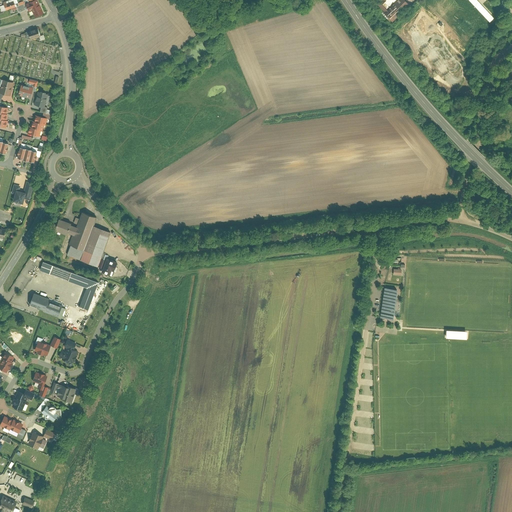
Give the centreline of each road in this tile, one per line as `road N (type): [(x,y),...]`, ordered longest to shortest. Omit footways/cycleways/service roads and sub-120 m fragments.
road 1 (residential): [(458,219),(145,250)]
road 2 (primary): [(344,0),(411,89),(511,190)]
road 3 (residential): [(145,250),(84,366),(69,373),(27,361),(0,405)]
road 4 (residential): [(458,219),(496,62),(511,49)]
road 5 (secondary): [(56,16),(71,70),(65,153)]
